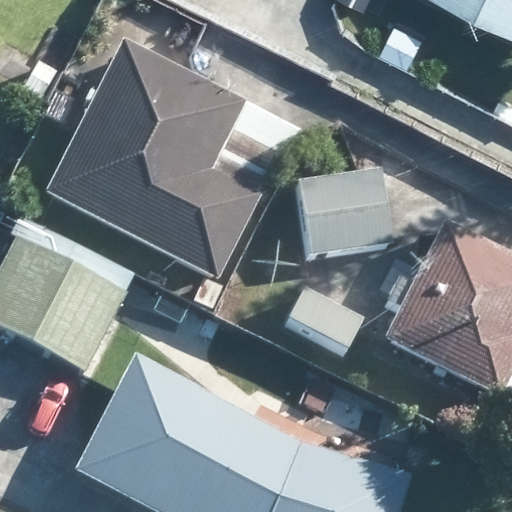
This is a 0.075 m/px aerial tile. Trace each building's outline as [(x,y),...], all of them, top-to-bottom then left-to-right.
[(281,0),(266,33),(337,67),(369,0),(281,0)] [(511,0),(437,0),(503,30),(511,34),(511,0)] [(54,72),(72,36),(49,26),(32,63),(54,72)] [(251,203),(244,200),(203,179),(236,111),(181,84),(113,48),(72,129),(35,201),(198,284),(207,288),(251,203)] [(32,106),(48,78),(31,68),(14,94),(32,106)] [(322,262),(382,253),(380,243),(369,179),(290,192),(302,266),(322,262)] [(80,372),(124,287),(9,227),(2,240),(10,245),(0,263),(0,339),(76,379),(80,372)] [(511,273),(453,243),(434,232),(430,241),(391,317),(373,349),(489,409),(493,400),(511,410),(511,273)] [(277,328),(337,359),(352,329),(293,297),(277,328)] [(300,457),(136,374),(122,368),(87,439),(65,483),(122,511),(391,511),(399,487),(395,487),(300,457)] [(467,496),(490,507),(499,488),(474,477),(467,496)]
